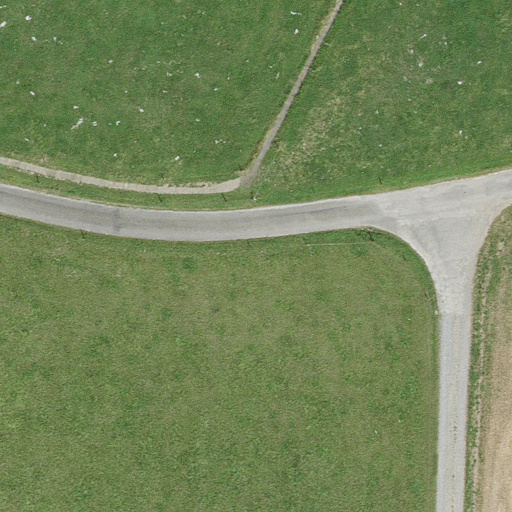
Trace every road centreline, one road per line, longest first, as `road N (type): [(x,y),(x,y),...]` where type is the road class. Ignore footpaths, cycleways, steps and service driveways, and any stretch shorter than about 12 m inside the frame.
road 1 (track): [(0,191),(156,230),(442,201),(511,180)]
road 2 (track): [(440,511),(442,201)]
